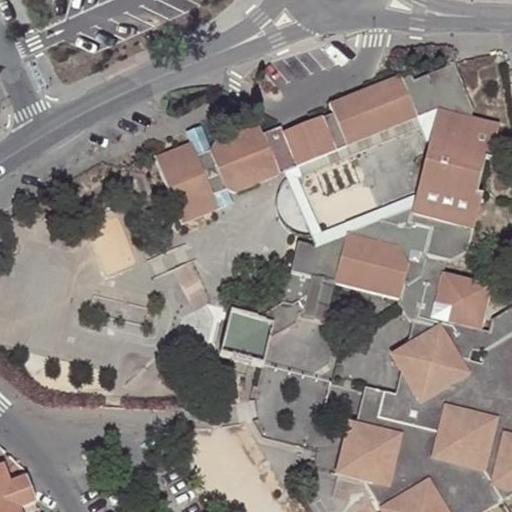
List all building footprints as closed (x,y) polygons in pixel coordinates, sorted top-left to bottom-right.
[(511,309),(492,321),(489,331),(481,330),(490,289),(443,276),(443,267),(458,258),(467,257),(473,233),(474,233),(482,199),(474,196),(479,181),(483,162),(491,163),(499,129),(470,121),(472,113),(453,67),(413,83),(408,75),(402,78),(400,75),(328,106),(330,113),(282,132),(279,127),(261,134),(256,125),(214,142),(208,151),(209,155),(197,160),(190,142),(153,156),(178,222),(184,222),(216,209),(208,187),(220,182),(222,187),(234,194),(278,176),(276,172),(284,169),(294,165),(296,170),(335,154),(332,149),(344,144),(347,149),(427,118),(436,136),(431,150),(417,199),(414,211),(316,249),(300,245),(291,274),(285,272),(279,301),(282,306),(255,320),(232,314),(219,358),(251,367),(264,370),(270,343),(296,329),(299,322),(305,320),(315,282),(335,287),(399,304),(399,309),(409,322),(412,324),(395,396),(392,406),(382,404),(384,393),(365,389),(356,426),(375,431),(400,474),(370,494),(381,510),(380,511),(485,511),(511,495),(511,309)] [(421,131),(431,150),(436,136),(427,118),(347,149),(344,144),(332,149),(335,154),(296,170),(294,165),(284,169),(316,249),(414,211),(417,199),(322,234),(299,179),(421,131)] [(197,160),(209,155),(208,151),(199,127),(186,132),(190,142),(197,160)] [(220,182),(208,187),(216,209),(217,212),(224,210),(230,207),(222,187),(220,182)] [(335,287),(315,282),(305,320),(305,322),(325,327),(335,287)] [(382,404),(392,406),(395,396),(384,393),(382,404)] [(400,474),(375,431),(356,426),(349,425),(336,473),(362,480),(370,494),(400,474)] [(0,464),(0,500),(32,489),(27,474),(9,480),(3,463),(0,464)] [(36,501),(32,489),(0,500),(0,511),(19,511),(18,508),(36,501)]
